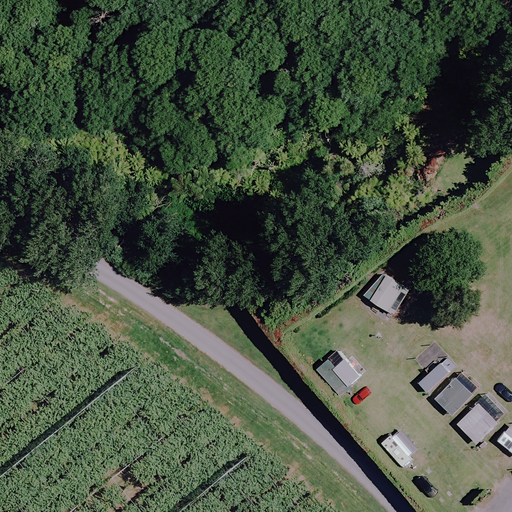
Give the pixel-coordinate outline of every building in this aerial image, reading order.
[(367,296),(376,301),(392,312),(408,288),(396,280),(383,272),(367,296)] [(435,285),(417,274),(410,285),(428,296),(435,285)] [(342,399),(354,388),(367,377),(356,364),(343,349),(318,371),(342,399)] [(429,373),(418,358),(406,367),(417,381),(429,373)] [(445,363),(421,384),(430,394),(453,373),(445,363)] [(476,395),(460,380),(441,400),(456,415),(476,395)] [(503,422),(482,401),(460,424),(481,444),(503,422)]
